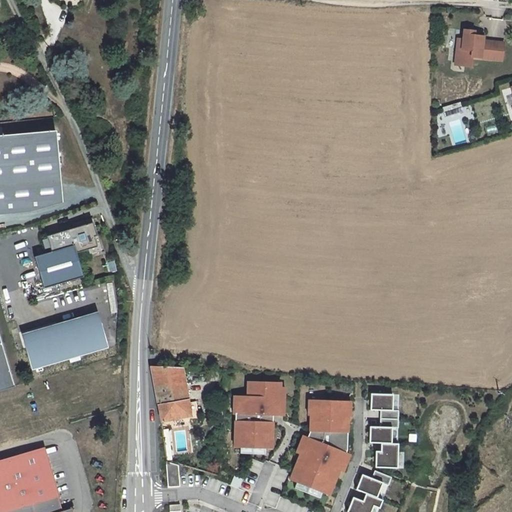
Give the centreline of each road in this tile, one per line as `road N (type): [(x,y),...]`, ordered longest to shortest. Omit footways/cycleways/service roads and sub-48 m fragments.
road 1 (unclassified): [(23,27),(127,270),(142,272)]
road 2 (secondary): [(142,272),(171,0)]
road 3 (secondary): [(137,501),(142,272)]
road 4 (residential): [(137,501),(198,487),(251,511),(293,428)]
road 5 (unknown): [(0,451),(61,437),(71,452),(79,511)]
